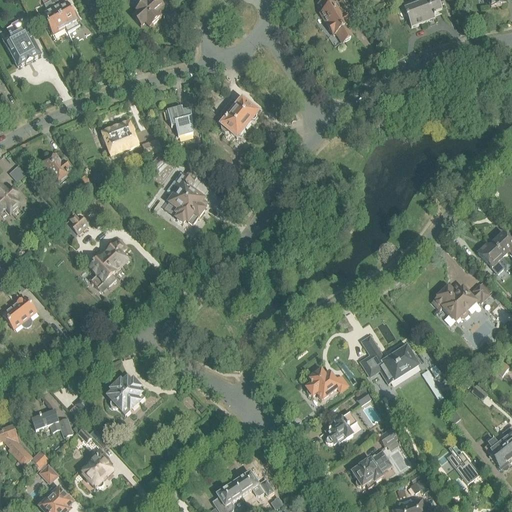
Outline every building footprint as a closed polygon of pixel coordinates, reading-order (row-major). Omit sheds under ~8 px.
[(52,37),(65,31),(47,0),(46,0),(42,2),(45,6),(44,7),(48,15),(42,18),(52,37)] [(67,5),(61,8),(56,0),(47,0),(65,31),(68,36),(80,29),(67,5)] [(157,15),(165,9),(156,0),(145,0),(143,2),(146,4),(136,13),(139,15),(133,20),(141,29),(146,25),(151,30),(162,20),(157,15)] [(329,0),(318,7),(322,14),(319,16),(333,39),(337,37),(342,46),(352,39),(347,32),(351,30),(350,28),(353,27),(346,16),(344,17),(336,5),(333,7),(329,0)] [(433,16),(442,13),(436,0),(419,0),(422,5),(405,11),(412,30),(435,22),(433,16)] [(506,6),(504,0),(488,0),(490,6),(491,10),(494,9),(506,6)] [(18,70),(41,58),(22,22),(12,27),(17,37),(4,44),(18,70)] [(239,143),(237,141),(238,139),(241,139),(244,136),(243,134),(251,124),(255,124),(257,121),(256,118),(258,116),(250,110),(250,108),(247,106),(245,106),(242,103),(237,109),(233,106),(231,106),(222,117),(222,120),(224,121),(219,127),(221,128),(220,129),(221,134),(224,136),(221,140),(233,150),(239,143)] [(178,140),(193,137),(191,112),(183,114),(182,110),(167,113),(171,130),(176,129),(178,140)] [(132,128),(130,128),(129,125),(101,136),(102,139),(102,141),(104,147),(106,148),(108,154),(119,150),(120,153),(121,152),(122,156),(139,149),(133,134),(134,132),(132,128)] [(147,159),(162,153),(157,142),(142,148),(147,159)] [(152,176),(167,162),(161,155),(145,169),(152,176)] [(68,176),(71,173),(64,164),(61,167),(55,158),(49,163),(48,162),(47,162),(43,165),(42,166),(43,167),(42,168),(56,187),(57,186),(60,190),(66,185),(63,181),(69,177),(68,176)] [(208,206),(204,203),(205,202),(188,190),(193,184),(183,177),(175,189),(179,192),(175,198),(173,197),(168,204),(178,212),(175,216),(178,218),(175,221),(182,226),(185,223),(191,228),(197,219),(199,221),(205,212),(204,211),(208,206)] [(85,178),(81,182),(86,188),(90,185),(85,178)] [(11,216),(20,207),(15,202),(19,198),(13,191),(8,195),(3,190),(0,192),(0,213),(2,215),(6,211),(11,216)] [(57,223),(51,216),(46,221),(52,227),(57,223)] [(78,237),(88,229),(79,219),(77,222),(75,220),(70,224),(72,226),(70,228),(78,237)] [(511,260),(511,246),(503,237),(491,248),(504,262),(509,257),(511,260)] [(111,279),(128,263),(121,257),(127,251),(119,243),(117,243),(114,245),(114,248),(101,261),(99,260),(95,264),(96,265),(90,272),(97,279),(91,284),(102,295),(115,283),(111,279)] [(504,262),(491,248),(489,250),(487,248),(478,256),(492,272),(504,262)] [(0,286),(6,294),(16,285),(8,276),(0,283),(0,286)] [(481,306),(489,299),(480,288),(474,294),(475,295),(472,298),(467,292),(464,295),(458,288),(452,293),(449,289),(446,292),(442,292),(439,294),(438,299),(432,305),(439,313),(442,311),(455,325),(460,320),(464,321),(468,317),(468,314),(479,304),(481,306)] [(29,321),(37,315),(25,301),(3,318),(14,333),(21,327),(22,329),(24,330),(27,330),(31,327),(31,324),(30,322),(29,321)] [(388,387),(418,368),(405,348),(384,362),(372,343),(364,348),(371,359),(361,365),(371,379),(380,373),(388,387)] [(502,379),(510,370),(500,365),(493,372),(502,379)] [(435,378),(441,374),(435,368),(430,371),(435,378)] [(349,374),(341,381),(336,384),(330,375),(325,378),(320,371),(311,377),(313,379),(309,382),(312,387),(310,388),(311,389),(307,391),(308,393),(308,395),(310,398),(312,398),(318,406),(337,392),(339,395),(340,395),(342,398),(350,393),(347,389),(356,383),(349,374)] [(443,399),(432,381),(433,380),(429,372),(422,376),(439,402),(443,399)] [(139,389),(140,387),(139,386),(138,385),(137,385),(135,384),(134,385),(133,384),(132,385),(128,382),(123,387),(120,384),(111,393),(113,395),(108,400),(111,404),(110,405),(110,406),(110,408),(110,409),(111,410),(111,411),(112,412),(114,412),(116,412),(117,411),(118,411),(125,419),(146,401),(139,394),(141,392),(139,390),(139,389)] [(477,388),(471,395),(482,404),(488,397),(477,388)] [(361,409),(371,402),(366,395),(356,402),(361,409)] [(82,402),(76,408),(78,410),(78,411),(82,415),(85,417),(91,411),(82,402)] [(453,426),(461,420),(453,410),(445,415),(453,426)] [(53,436),(62,432),(55,414),(32,423),(36,434),(50,428),(53,436)] [(353,438),(349,431),(357,426),(350,415),(334,426),(335,428),(326,434),(328,438),(328,439),(328,440),(327,441),(326,442),(326,443),(326,444),(327,446),(327,447),(329,448),(331,448),(332,448),(333,447),(334,448),(338,445),(340,449),(347,444),(346,443),(353,438)] [(80,426),(74,431),(75,435),(77,437),(83,430),(80,426)] [(24,469),(32,461),(17,445),(18,445),(13,429),(0,433),(0,446),(4,445),(11,452),(9,453),(24,469)] [(511,429),(502,436),(503,438),(499,441),(511,457),(511,429)] [(92,440),(89,437),(84,431),(78,437),(86,445),(92,440)] [(386,449),(397,441),(391,432),(380,440),(386,449)] [(508,464),(511,461),(511,457),(499,441),(495,444),(494,443),(484,450),(501,472),(502,471),(503,473),(505,473),(506,473),(507,472),(508,471),(508,470),(508,469),(508,468),(507,467),(509,466),(508,464)] [(452,457),(447,461),(467,487),(480,478),(462,455),(458,458),(451,450),(448,452),(452,457)] [(102,485),(113,474),(106,467),(110,463),(100,452),(96,456),(101,460),(99,462),(98,461),(97,462),(97,463),(94,466),(93,465),(92,466),(93,468),(83,478),(95,491),(97,489),(98,491),(101,491),(103,490),(103,486),(102,485)] [(39,473),(49,464),(41,455),(32,463),(37,468),(35,470),(39,473)] [(382,455),(352,476),(357,483),(357,484),(356,485),(356,486),(356,487),(357,488),(358,489),(359,489),(360,489),(361,489),(362,490),(366,488),(369,492),(376,487),(375,485),(383,480),(380,475),(391,468),(382,455)] [(39,477),(49,487),(57,480),(48,469),(39,477)] [(234,486),(242,500),(259,488),(255,483),(257,481),(253,475),(249,476),(234,486)] [(413,487),(422,481),(418,475),(409,481),(413,487)] [(415,497),(421,493),(424,497),(430,493),(422,482),(410,490),(415,497)] [(266,483),(260,487),(268,499),(275,495),(266,483)] [(232,507),(242,500),(234,486),(216,498),(219,502),(213,505),(217,511),(214,511),(233,511),(233,509),(232,508),(232,507)] [(37,508),(40,511),(66,511),(72,507),(55,489),(44,500),(45,500),(37,508)] [(275,503),(271,506),(275,511),(276,511),(283,508),(278,500),(275,502),(275,503)]
